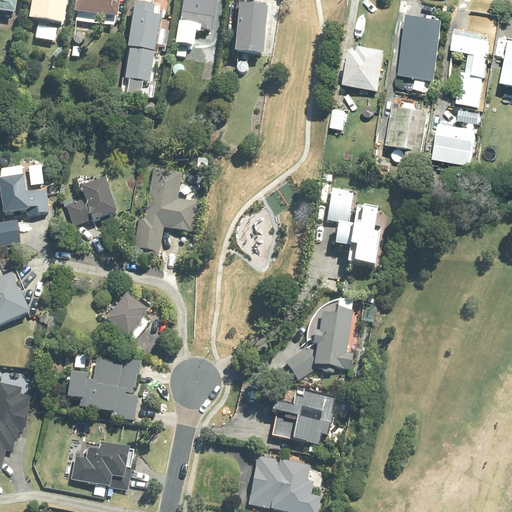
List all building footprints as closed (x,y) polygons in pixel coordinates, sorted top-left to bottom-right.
[(0,0),(0,15),(16,18),(18,0),(0,0)] [(33,0),(30,23),(65,28),(69,0),(33,0)] [(77,23),(115,29),(116,24),(119,24),(122,0),(78,0),(76,15),(78,16),(77,23)] [(177,45),(177,47),(178,48),(176,58),(187,60),(188,49),(195,50),(197,36),(201,36),(202,32),(213,34),(218,1),(207,0),(183,0),(180,27),(176,26),(173,45),(177,45)] [(161,21),(155,21),(156,10),(136,7),(129,52),(131,52),(126,85),(151,89),(161,21)] [(241,9),(237,57),(264,59),(268,12),(241,9)] [(411,21),(402,80),(436,85),(445,26),(411,21)] [(464,75),(459,106),(480,110),(485,80),(486,80),(493,38),(459,33),(456,55),(471,57),(469,76),(464,75)] [(352,54),(347,89),(380,94),(386,53),(361,50),(361,52),(354,51),(354,54),(352,54)] [(55,71),(60,72),(61,63),(53,62),(53,71),(55,71)] [(210,71),(209,80),(216,81),(218,72),(210,71)] [(378,109),(365,109),(364,122),(378,122),(378,109)] [(430,116),(424,115),(424,113),(420,112),(419,114),(396,110),(391,150),(410,153),(409,162),(423,164),(430,116)] [(335,112),(332,130),(345,133),(348,114),(335,112)] [(461,113),(460,124),(479,127),(481,116),(461,113)] [(448,124),(442,129),(436,164),(473,169),(478,134),(456,130),(457,125),(448,124)] [(198,172),(207,174),(208,164),(199,163),(198,172)] [(382,163),(381,172),(391,173),(391,163),(382,163)] [(136,247),(134,255),(160,260),(166,230),(193,235),(199,206),(179,202),(184,176),(155,171),(146,220),(141,219),(138,239),(131,238),(130,245),(136,247)] [(24,181),(0,184),(0,189),(4,219),(27,216),(27,219),(50,215),(47,194),(27,198),(24,181)] [(71,208),(67,209),(75,230),(93,223),(93,225),(118,217),(107,184),(82,192),(86,202),(71,208)] [(333,190),(328,223),(349,227),(354,193),(333,190)] [(337,249),(351,251),(349,267),(356,268),(356,270),(377,272),(378,258),(378,257),(382,231),(377,230),(379,215),(365,214),(365,212),(358,211),(355,229),(340,227),(337,249)] [(18,223),(0,225),(0,244),(1,249),(21,245),(18,223)] [(13,278),(0,283),(0,329),(31,318),(22,296),(20,297),(13,278)] [(107,325),(130,344),(145,327),(143,326),(149,319),(127,301),(107,325)] [(352,372),(354,357),(348,356),(354,313),(341,311),(340,319),(324,316),(321,334),(318,334),(316,347),(319,348),(317,364),(306,350),(272,375),(281,387),(295,377),(299,382),(317,368),(325,369),(324,374),(334,376),(335,370),(352,372)] [(80,412),(112,419),(111,420),(135,425),(139,401),(127,399),(127,396),(133,397),(134,393),(136,393),(138,380),(140,380),(142,367),(124,363),(123,371),(113,369),(114,365),(98,362),(94,387),(89,386),(89,384),(72,381),(68,404),(81,407),(80,412)] [(0,472),(1,473),(5,454),(13,456),(15,445),(17,445),(19,435),(23,436),(24,432),(26,432),(30,411),(29,411),(31,400),(21,398),(23,391),(0,385),(0,472)] [(274,417),(277,418),(273,440),(295,444),(295,446),(322,451),(324,438),(328,439),(331,427),(333,427),(335,418),(333,418),(336,401),(306,395),(305,403),(297,402),(298,398),(285,395),(282,409),(276,408),(274,417)] [(76,459),(72,483),(111,491),(112,490),(128,493),(132,473),(127,472),(131,452),(103,446),(102,455),(89,452),(87,461),(76,459)] [(314,485),(308,484),(311,469),(283,465),(283,463),(259,459),(252,498),(251,498),(250,508),(273,511),(319,511),(321,499),(312,497),(314,485)]
